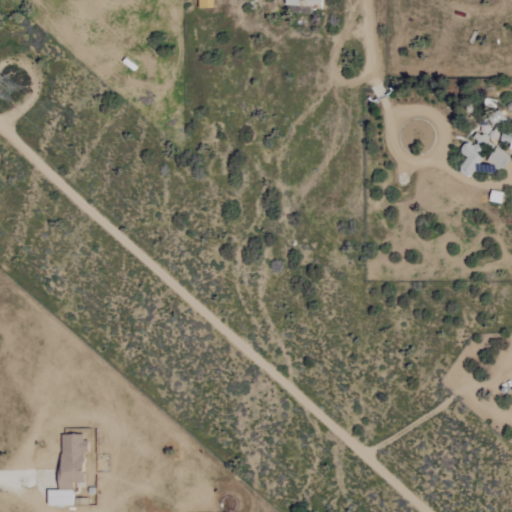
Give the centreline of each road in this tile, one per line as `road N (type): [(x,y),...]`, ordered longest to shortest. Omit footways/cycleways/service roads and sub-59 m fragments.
road 1 (track): [(511,425),(461,392),(366,455)]
road 2 (track): [(439,154),(445,135),(435,117),(416,112),(398,121),(393,140),(402,158),(422,163),(439,154)]
road 3 (track): [(398,121),(380,89),(366,0)]
road 4 (track): [(359,0),(334,47),(334,70),(352,83),(375,69)]
